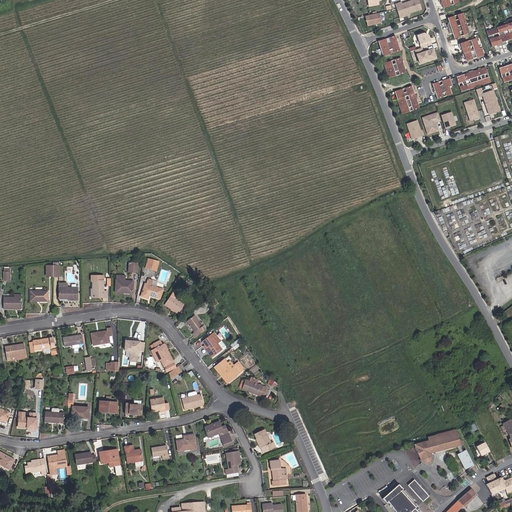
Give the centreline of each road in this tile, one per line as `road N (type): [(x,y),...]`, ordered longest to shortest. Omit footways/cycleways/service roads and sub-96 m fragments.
road 1 (residential): [(226,402),(152,316),(118,312),(0,331)]
road 2 (residential): [(0,440),(43,443),(128,431),(226,402)]
road 3 (tertiary): [(406,155),(429,212),(511,354)]
road 4 (residential): [(328,511),(289,420),(226,402)]
road 5 (tertiary): [(359,42),(406,155)]
